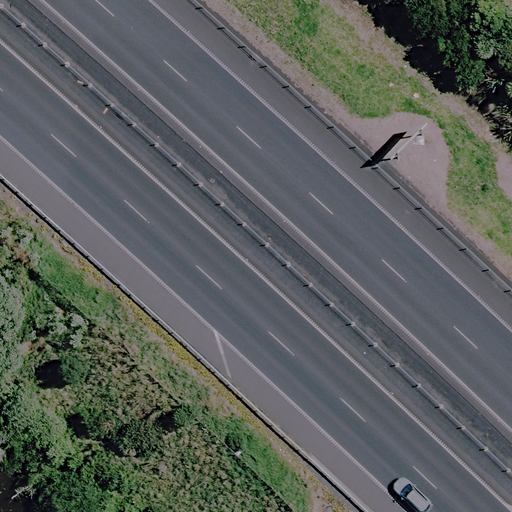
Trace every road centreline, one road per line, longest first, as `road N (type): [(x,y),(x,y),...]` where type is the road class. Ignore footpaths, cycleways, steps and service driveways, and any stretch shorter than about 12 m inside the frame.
road 1 (motorway): [(438,511),(0,104)]
road 2 (motorway): [(80,0),(511,401)]
